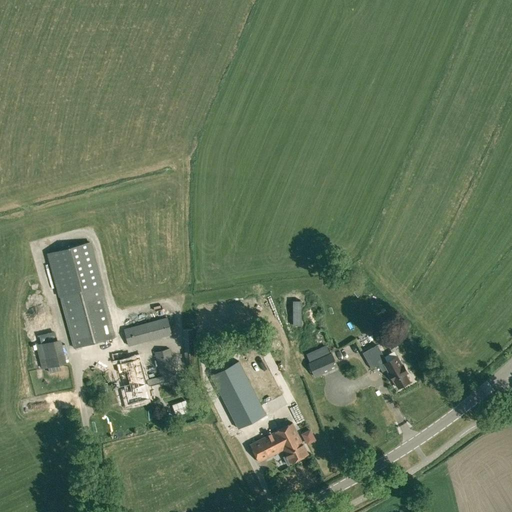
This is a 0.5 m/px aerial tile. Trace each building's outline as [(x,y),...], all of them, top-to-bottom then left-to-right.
[(61,296),(74,348),(115,337),(101,285),(90,241),(49,253),(61,296)] [(124,329),(129,345),(172,334),(167,317),(124,329)] [(182,330),(185,365),(194,364),(191,329),(182,330)] [(323,345),(331,341),(327,330),(318,334),(323,345)] [(36,344),(42,369),(48,368),(55,366),(66,363),(61,339),(36,344)] [(308,363),(315,377),(337,366),(331,352),(329,353),(326,345),(306,354),(310,362),(308,363)] [(394,380),(398,387),(410,381),(406,374),(408,373),(398,355),(387,362),(377,345),(367,351),(373,362),(378,359),(385,369),(387,368),(389,372),(389,373),(394,380)] [(155,352),(162,382),(177,379),(169,348),(155,352)] [(341,351),(334,355),(340,365),(347,361),(341,351)] [(382,371),(385,369),(378,359),(373,362),(367,351),(362,353),(371,369),(378,365),(382,371)] [(139,358),(117,363),(118,370),(120,369),(124,383),(129,403),(149,398),(145,380),(144,378),(139,358)] [(428,364),(431,369),(436,366),(433,361),(428,364)] [(237,365),(211,379),(237,429),(264,416),(237,365)] [(271,416),(292,403),(275,374),(266,379),(269,384),(263,388),(274,406),(267,410),(271,416)] [(181,395),(189,393),(186,379),(177,381),(181,395)] [(307,423),(299,403),(291,406),(299,426),(307,423)] [(284,456),(289,464),(309,454),(293,422),(250,444),(259,462),(284,449),(287,455),(284,456)]
